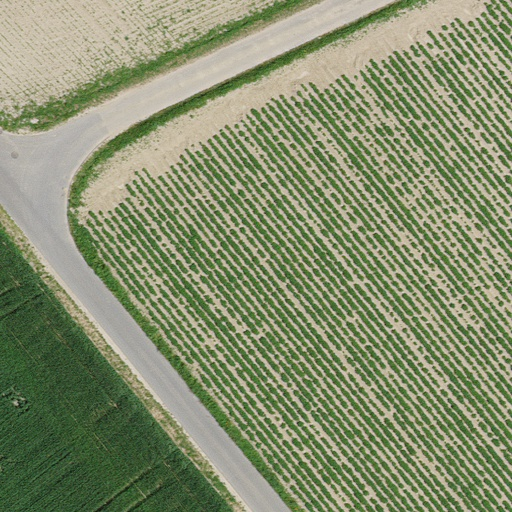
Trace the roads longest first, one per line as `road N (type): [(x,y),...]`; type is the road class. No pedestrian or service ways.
road 1 (track): [(0,177),(272,511)]
road 2 (track): [(0,173),(372,0)]
